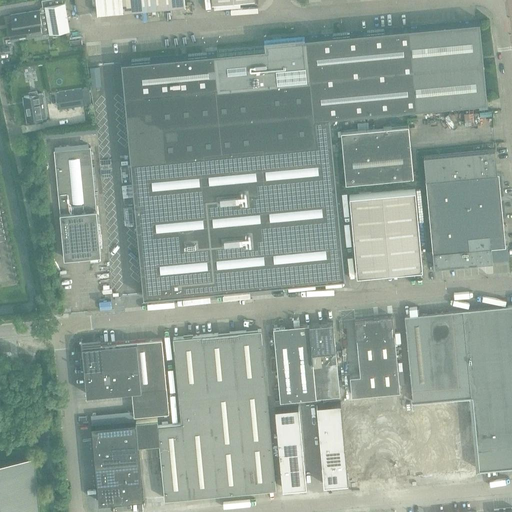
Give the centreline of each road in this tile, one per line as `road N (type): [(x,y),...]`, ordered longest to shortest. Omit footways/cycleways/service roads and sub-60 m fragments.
road 1 (unclassified): [(59,328),(511,280)]
road 2 (unclassified): [(511,488),(246,511)]
road 3 (unclassified): [(280,17),(473,0)]
road 4 (unclassified): [(93,37),(280,17)]
road 5 (unclassified): [(76,511),(59,328)]
